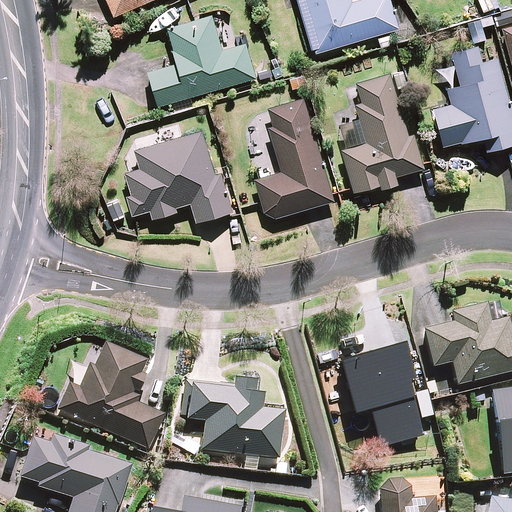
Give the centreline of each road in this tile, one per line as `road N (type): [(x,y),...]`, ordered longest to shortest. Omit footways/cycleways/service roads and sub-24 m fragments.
road 1 (residential): [(282,288),(182,291),(9,253)]
road 2 (tertiary): [(9,253),(24,144),(6,0)]
road 3 (residential): [(511,229),(456,237),(282,288)]
road 4 (residential): [(282,288),(335,511)]
